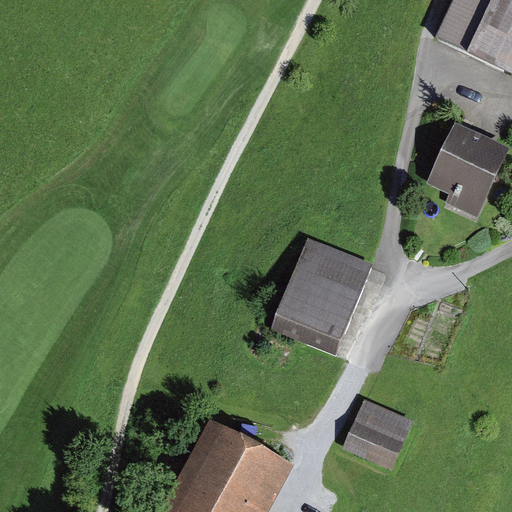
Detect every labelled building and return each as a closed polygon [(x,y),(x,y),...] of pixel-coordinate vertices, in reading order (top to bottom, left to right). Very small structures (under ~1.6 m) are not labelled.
[(511,0),(451,0),(432,43),(482,65),(465,103),(511,123),(511,0)] [(451,212),(487,226),(511,162),(511,153),(451,129),(428,186),(457,197),(451,212)] [(336,353),(368,272),(305,247),(274,328),(336,353)] [(389,476),(411,426),(360,404),(338,454),(389,476)] [(269,511),(291,472),(205,425),(156,511),(269,511)]
